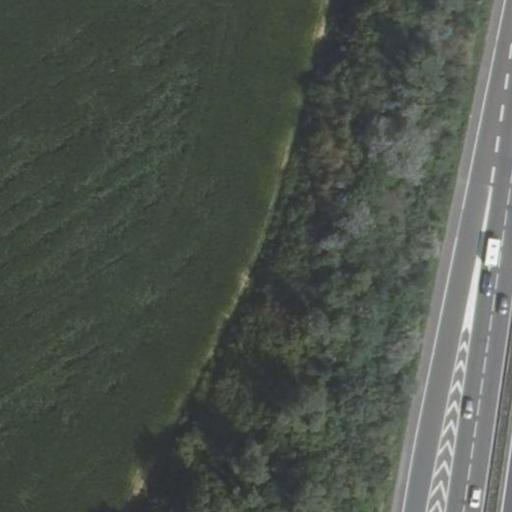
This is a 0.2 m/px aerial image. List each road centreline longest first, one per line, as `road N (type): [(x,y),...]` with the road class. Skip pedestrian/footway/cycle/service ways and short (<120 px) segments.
road 1 (track): [(141,511),(301,168),(341,0)]
road 2 (trunk): [(510,191),(462,263),(420,511)]
road 3 (trunk): [(510,191),(464,511)]
